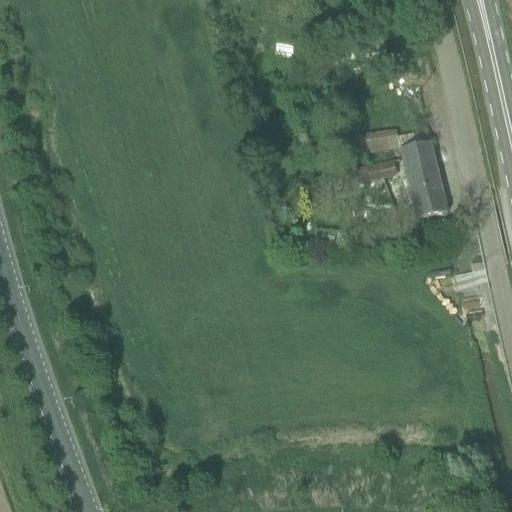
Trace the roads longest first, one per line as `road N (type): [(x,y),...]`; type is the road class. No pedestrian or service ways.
road 1 (unclassified): [(431,0),(511,330)]
road 2 (tertiary): [(88,511),(0,253)]
road 3 (primary): [(511,136),(480,0)]
